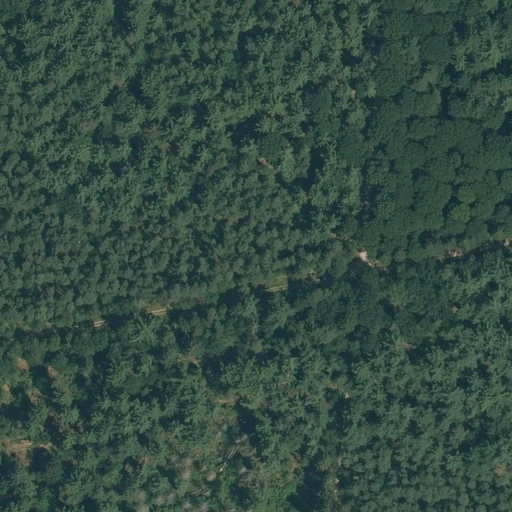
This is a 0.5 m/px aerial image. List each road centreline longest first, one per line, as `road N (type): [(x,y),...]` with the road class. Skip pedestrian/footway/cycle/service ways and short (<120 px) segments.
road 1 (track): [(511,245),(0,345)]
road 2 (track): [(386,0),(335,511)]
